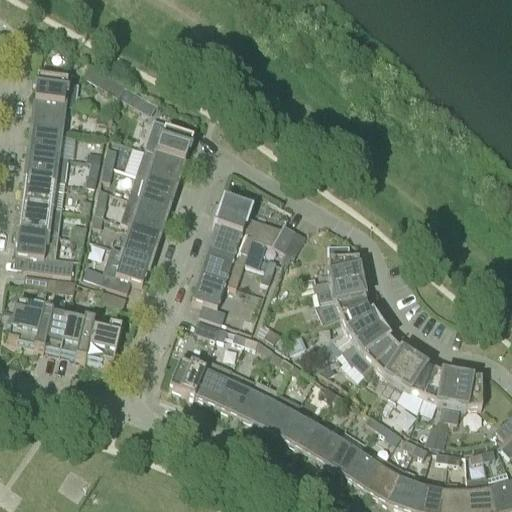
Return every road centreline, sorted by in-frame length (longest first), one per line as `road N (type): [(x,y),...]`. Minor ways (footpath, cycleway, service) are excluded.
road 1 (residential): [(511,382),(411,341),(390,315),(358,239),(228,161),(211,170),(132,418)]
road 2 (residential): [(317,511),(206,447),(132,418)]
road 3 (residential): [(132,418),(0,387)]
road 4 (residential): [(0,164),(11,57),(0,32)]
